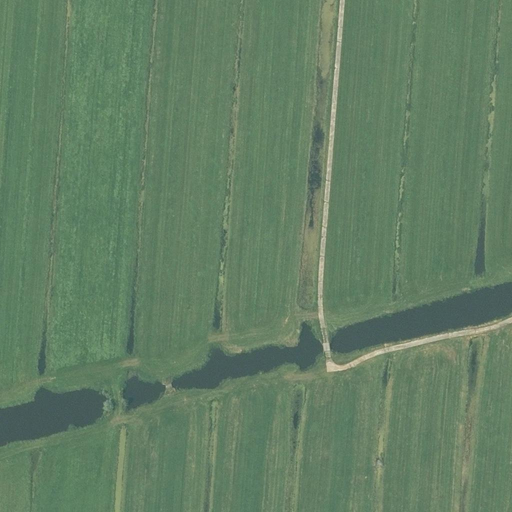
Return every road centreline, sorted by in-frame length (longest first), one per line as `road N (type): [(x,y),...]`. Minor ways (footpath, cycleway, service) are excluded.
road 1 (track): [(342,0),(318,298),(330,367),(511,319)]
road 2 (track): [(330,367),(171,407),(170,343)]
road 3 (track): [(117,420),(0,455)]
